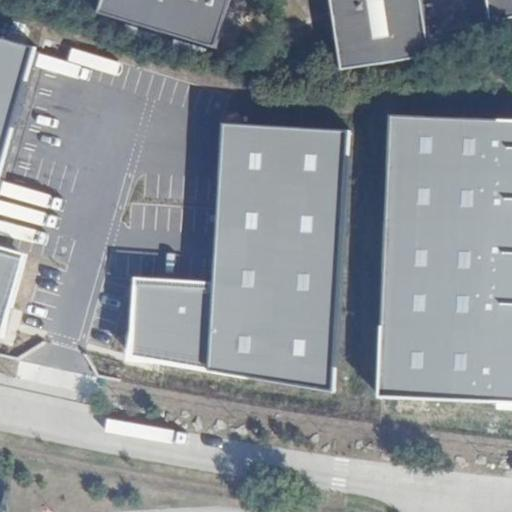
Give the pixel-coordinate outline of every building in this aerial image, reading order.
[(100,0),(97,12),(213,48),(228,0),(100,0)] [(330,0),(341,68),(430,55),(421,0),(330,0)] [(511,0),(478,0),(482,25),(511,21),(511,0)] [(0,164),(34,49),(0,38),(0,335),(10,338),(33,261),(0,250),(0,164)] [(511,121),(393,117),(381,403),(511,408),(511,121)] [(346,137),(228,127),(216,275),(133,268),(125,362),(326,379),(346,137)]
